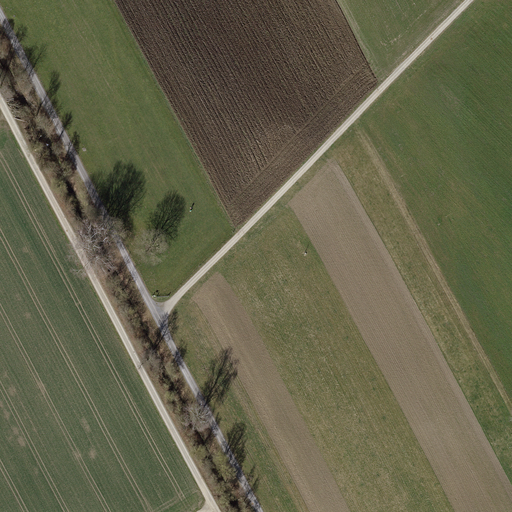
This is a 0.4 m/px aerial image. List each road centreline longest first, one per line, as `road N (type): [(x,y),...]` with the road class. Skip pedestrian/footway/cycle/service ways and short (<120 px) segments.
road 1 (track): [(0,99),(214,511)]
road 2 (track): [(157,317),(472,0)]
road 3 (track): [(157,317),(0,14)]
road 4 (track): [(259,511),(157,317)]
